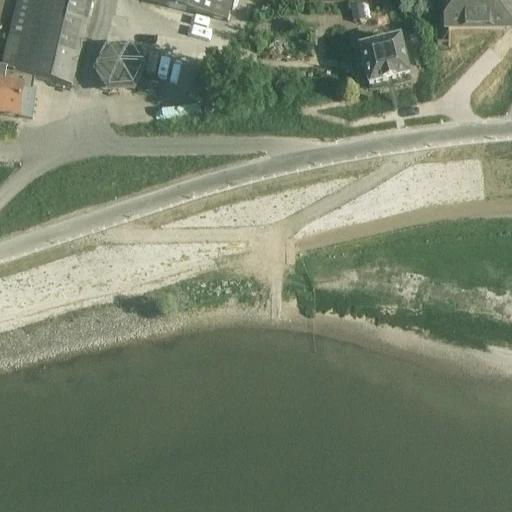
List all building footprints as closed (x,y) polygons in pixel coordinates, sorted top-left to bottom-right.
[(92,0),(17,0),(9,36),(1,71),(0,70),(0,116),(19,119),(23,92),(31,94),(33,80),(71,89),(92,0)] [(129,0),(226,23),(231,0),(129,0)] [(511,0),(448,0),(448,30),(511,30),(511,0)] [(400,42),(360,53),(369,90),(410,80),(400,42)] [(154,51),(99,49),(98,92),(152,93),(154,51)]
